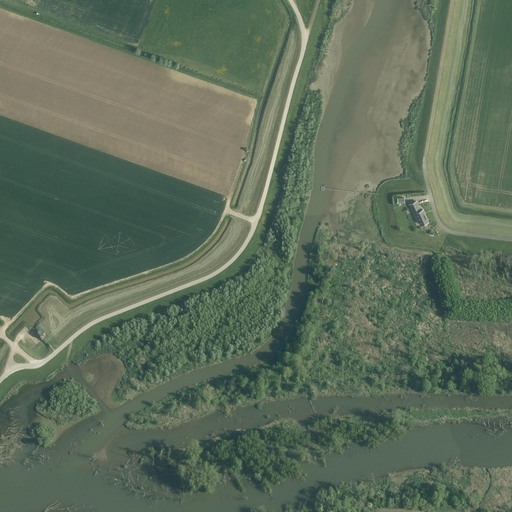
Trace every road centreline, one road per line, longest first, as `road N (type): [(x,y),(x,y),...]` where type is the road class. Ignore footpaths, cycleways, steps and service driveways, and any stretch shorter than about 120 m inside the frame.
road 1 (unclassified): [(290,0),(303,47),(261,206),(240,250),(223,268),(108,313),(41,363),(16,366),(0,380)]
road 2 (track): [(425,157),(452,0)]
road 3 (unclassified): [(511,240),(441,223),(425,157)]
